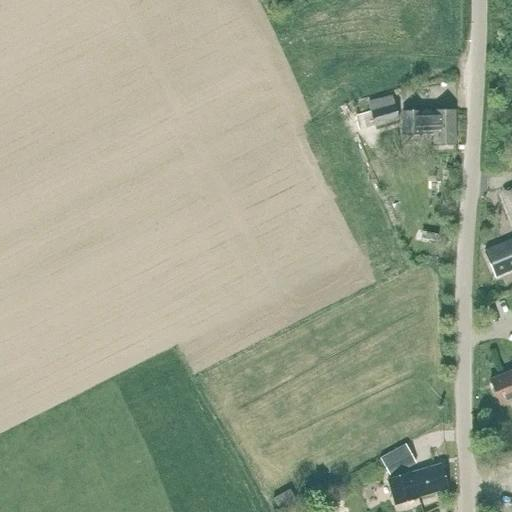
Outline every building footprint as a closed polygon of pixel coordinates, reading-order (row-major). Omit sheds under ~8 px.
[(375,128),(399,121),(394,104),(370,112),(375,128)] [(422,133),(433,133),(433,145),(455,145),(454,111),(437,111),(421,111),(400,112),(402,136),(422,136),(422,133)] [(511,270),(511,187),(502,192),(511,215),(511,241),(483,253),(493,278),(511,270)] [(511,371),(490,380),(500,405),(511,401),(511,402),(511,371)] [(390,477),(416,463),(405,444),(379,458),(390,477)] [(408,500),(447,488),(440,465),(405,476),(386,481),(393,505),(408,500)] [(287,490),(271,499),(278,510),(293,502),(287,490)] [(351,511),(343,496),(330,502),(335,511),(351,511)]
